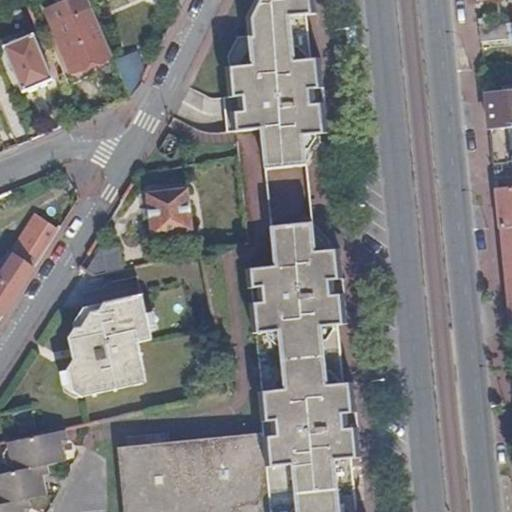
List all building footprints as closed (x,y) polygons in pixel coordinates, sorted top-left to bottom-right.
[(74,73),(114,56),(90,0),(75,0),(48,11),(74,73)] [(177,0),(182,10),(186,0),(177,0)] [(311,14),(309,0),(255,0),(247,18),(249,38),(237,40),(228,58),(229,69),(226,70),(228,98),(223,99),(225,116),(227,133),(259,131),(263,169),(304,166),(322,132),(320,104),(325,103),(324,86),(317,87),(316,59),(311,59),(306,15),(311,14)] [(481,28),(483,43),(511,40),(510,24),(481,28)] [(25,95),(55,82),(35,36),(6,49),(25,95)] [(132,100),(144,84),(133,57),(117,64),(132,100)] [(489,105),(492,130),(511,127),(511,93),(488,96),(489,105)] [(494,155),(495,166),(511,164),(511,127),(492,130),(494,155)] [(155,236),(195,230),(189,191),(150,196),(155,236)] [(499,203),(502,228),(511,227),(511,191),(498,192),(499,203)] [(0,323),(60,232),(41,220),(0,281),(0,323)] [(261,434),(267,511),(354,511),(352,486),(350,458),(355,458),(352,427),(357,426),(356,412),(350,413),(349,384),(343,385),(337,324),(341,324),(339,295),(344,294),(343,278),(337,279),(335,251),(329,251),(329,241),(311,223),(269,228),(274,268),(246,271),(248,289),(251,289),(253,304),(249,304),(253,334),(256,333),(262,393),(258,393),(261,434)] [(511,227),(502,228),(506,271),(511,271),(511,227)] [(96,279),(126,272),(121,250),(100,254),(89,273),(96,279)] [(85,398),(139,387),(136,375),(145,373),(140,344),(154,341),(145,297),(107,305),(102,313),(94,314),(85,329),(78,330),(72,340),(77,362),(70,370),(75,393),(85,398)] [(20,436),(37,433),(34,419),(23,422),(23,420),(17,422),(20,436)] [(15,474),(48,467),(65,463),(61,444),(68,442),(65,431),(9,443),(12,455),(5,458),(7,467),(15,471),(15,474)] [(124,511),(267,511),(261,434),(118,448),(124,511)] [(48,467),(15,474),(0,477),(0,507),(31,501),(47,497),(43,477),(50,476),(48,467)] [(31,501),(0,507),(0,511),(26,511),(33,510),(31,501)]
